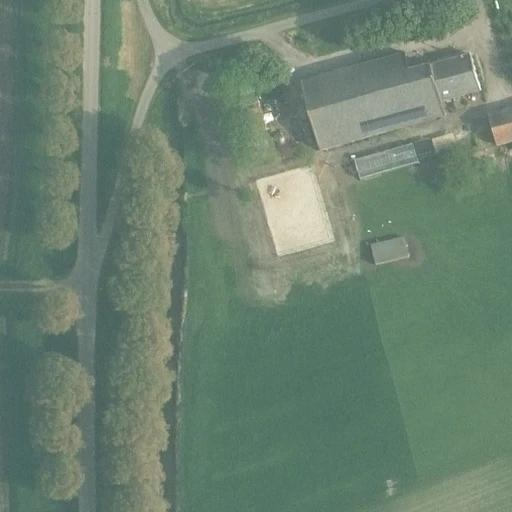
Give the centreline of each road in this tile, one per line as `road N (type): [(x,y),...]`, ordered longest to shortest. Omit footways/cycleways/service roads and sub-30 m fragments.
road 1 (unclassified): [(86,279),(94,0)]
road 2 (unclassified): [(86,279),(146,90),(174,52)]
road 3 (unclassified): [(90,511),(86,279)]
road 4 (unclassified): [(174,52),(378,0)]
